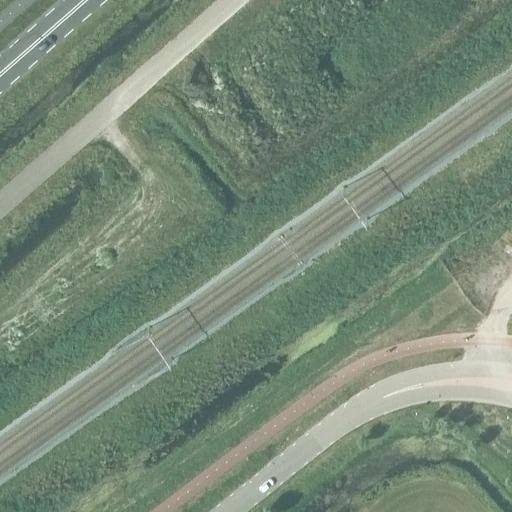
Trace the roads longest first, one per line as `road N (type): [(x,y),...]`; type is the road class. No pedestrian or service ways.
road 1 (residential): [(0,204),(234,0)]
road 2 (unclassified): [(511,370),(471,366),(395,383),(327,432)]
road 3 (unclassified): [(327,432),(411,400),(451,395),(511,403)]
road 4 (unclassified): [(327,432),(228,511)]
